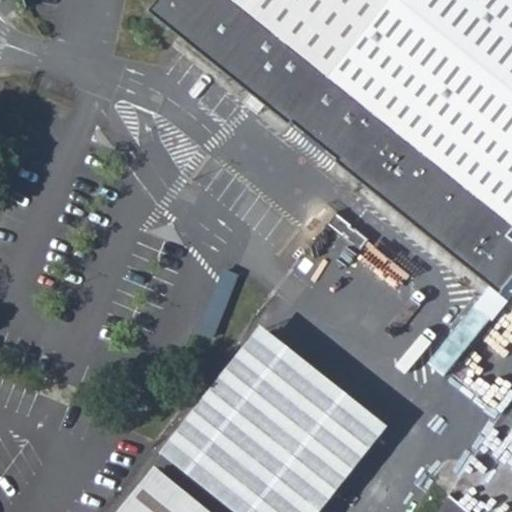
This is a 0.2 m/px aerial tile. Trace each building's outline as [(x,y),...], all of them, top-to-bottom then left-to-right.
[(511,0),(165,0),(152,18),(506,298),(511,291),(511,0)] [(342,218),(333,230),(367,257),(374,245),(342,218)] [(457,364),(500,313),(488,303),(446,355),(457,364)] [(149,462),(212,511),(313,511),(375,434),(249,335),(149,462)] [(118,511),(186,511),(145,479),(118,511)] [(464,511),(448,498),(438,511),(464,511)]
